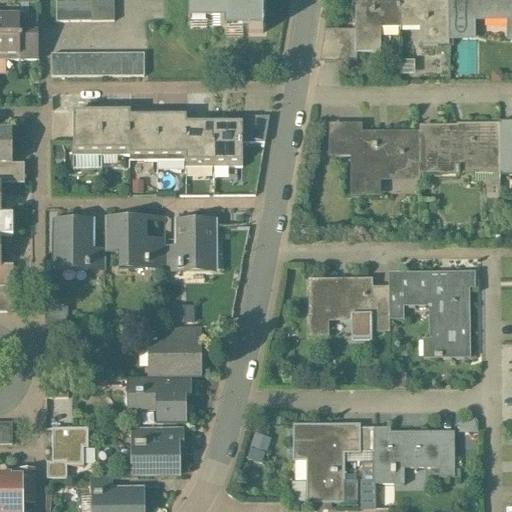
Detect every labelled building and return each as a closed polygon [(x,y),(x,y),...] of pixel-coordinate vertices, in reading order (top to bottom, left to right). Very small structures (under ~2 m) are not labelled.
[(113,0),(90,0),(91,2),(91,11),(113,11),(113,0)] [(188,0),(189,28),(225,28),(225,35),(263,34),(262,0),(188,0)] [(355,0),(356,32),(356,53),(379,53),(379,30),(399,29),(399,21),(398,0),(355,0)] [(398,0),(399,21),(422,21),(422,23),(424,23),(425,44),(448,44),(448,39),(447,0),(398,0)] [(473,0),(447,0),(448,39),(463,38),(463,20),(473,20),(473,0)] [(511,0),(483,0),(484,20),(511,19),(511,0)] [(91,11),(91,2),(57,3),(57,23),(91,22),(91,11)] [(113,11),(91,11),(91,22),(113,22),(113,11)] [(19,17),(0,17),(0,62),(20,62),(19,18),(19,17)] [(38,18),(19,18),(20,62),(38,62),(38,18)] [(339,32),(324,33),(319,65),(339,64),(339,32)] [(356,32),(339,32),(339,64),(356,64),(356,53),(356,32)] [(143,54),(51,54),(51,77),(143,77),(143,54)] [(101,113),(73,113),(73,158),(102,157),(101,113)] [(129,113),(101,113),(102,157),(130,157),(129,118),(129,113)] [(269,117),(242,117),(242,124),(242,145),(264,144),(269,117)] [(157,118),(129,118),(130,157),(130,162),(158,162),(157,118)] [(185,118),(157,118),(158,162),(186,162),(185,124),(185,118)] [(213,124),(185,124),(186,162),(186,170),(214,169),(213,124)] [(242,124),(213,124),(214,169),(242,169),(242,145),(242,124)] [(511,125),(499,125),(499,169),(499,176),(511,175),(511,125)] [(464,130),(431,130),(431,148),(431,177),(434,177),(434,174),(455,174),(455,177),(458,177),(459,169),(499,169),(499,127),(464,127),(464,130)] [(352,128),(332,129),(332,156),(352,156),(352,128)] [(419,136),(357,137),(357,128),(352,128),(352,156),(352,194),(377,194),(377,182),(419,182),(419,177),(419,148),(419,136)] [(12,131),(0,131),(0,185),(25,185),(24,166),(13,166),(12,131)] [(431,148),(419,148),(419,177),(431,177),(431,148)] [(0,237),(0,238),(13,238),(12,218),(0,219),(0,200),(0,237)] [(212,224),(194,224),(194,227),(179,227),(179,251),(164,251),(164,269),(164,272),(212,272),(212,224)] [(88,226),(75,226),(75,225),(57,225),(57,264),(85,264),(85,269),(104,269),(104,251),(88,251),(88,226)] [(146,225),(104,225),(104,250),(117,250),(118,264),(143,264),(143,269),(164,269),(164,251),(164,241),(146,241),(146,225)] [(0,237),(0,289),(8,290),(13,290),(13,269),(0,269),(0,238),(0,237)] [(480,282),(388,283),(388,298),(389,323),(403,323),(403,311),(436,311),(437,362),(481,362),(480,282)] [(373,298),(373,283),(350,283),(350,288),(338,288),(338,283),(308,284),(309,341),(328,341),(328,320),(372,319),(372,336),(389,336),(389,323),(388,298),(373,298)] [(21,313),(21,290),(13,290),(8,290),(8,314),(21,313)] [(194,324),(194,307),(170,306),(170,324),(194,324)] [(67,319),(67,307),(45,308),(45,319),(67,319)] [(67,319),(45,319),(45,342),(68,342),(67,319)] [(198,347),(174,347),(173,330),(153,330),(153,350),(159,350),(159,376),(199,376),(198,347)] [(200,330),(173,330),(174,347),(198,347),(201,347),(200,330)] [(68,353),(68,342),(45,342),(45,354),(68,353)] [(68,365),(68,353),(45,354),(45,365),(68,365)] [(68,377),(68,365),(45,365),(45,377),(68,377)] [(68,377),(45,377),(45,389),(68,388),(68,377)] [(192,380),(127,380),(127,398),(139,398),(139,415),(157,415),(157,423),(185,422),(185,397),(192,397),(192,380)] [(68,388),(45,389),(45,400),(68,400),(68,388)] [(12,424),(1,424),(1,446),(12,446),(12,424)] [(342,427),(293,427),(292,463),(306,463),(306,506),(344,506),(344,484),(344,456),(360,456),(360,454),(360,430),(359,427),(357,427),(357,430),(343,430),(342,427)] [(87,430),(51,431),(51,466),(82,466),(82,449),(87,449),(87,430)] [(162,430),(133,430),(134,446),(133,446),(132,450),(141,449),(141,476),(177,476),(177,460),(171,460),(171,448),(170,447),(162,447),(162,430)] [(183,430),(162,430),(162,447),(170,447),(171,448),(183,448),(183,430)] [(374,431),(373,430),(360,430),(360,454),(374,454),(374,431)] [(389,431),(374,431),(374,454),(374,486),(395,486),(395,472),(389,472),(390,435),(389,431)] [(253,435),(250,450),(267,454),(270,439),(253,435)] [(453,435),(390,435),(389,472),(395,472),(438,472),(438,481),(453,481),(453,435)] [(0,511),(21,511),(21,504),(35,504),(35,472),(20,472),(20,480),(9,480),(9,478),(0,478),(0,511)] [(139,493),(112,493),(112,480),(94,480),(94,499),(98,499),(98,511),(141,511),(142,508),(140,508),(139,493)] [(357,506),(357,484),(344,484),(344,506),(357,506)]
